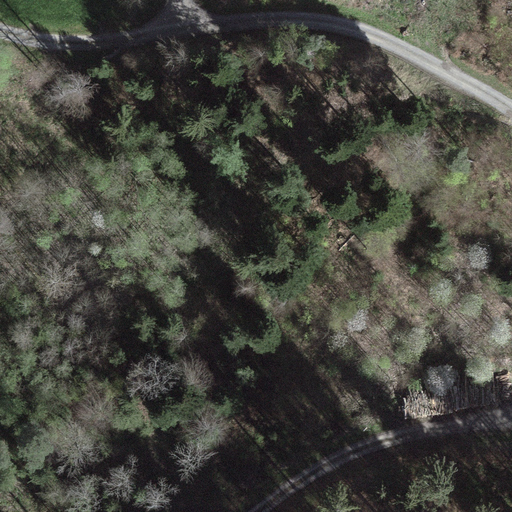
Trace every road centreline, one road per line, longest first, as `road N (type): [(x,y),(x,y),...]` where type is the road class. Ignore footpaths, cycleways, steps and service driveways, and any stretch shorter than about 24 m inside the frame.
road 1 (track): [(511,109),(349,26),(288,19),(179,24),(87,39),(0,25)]
road 2 (track): [(257,511),(373,443),(511,419)]
